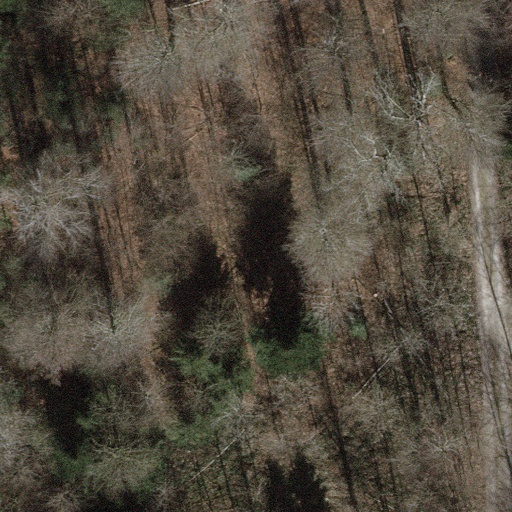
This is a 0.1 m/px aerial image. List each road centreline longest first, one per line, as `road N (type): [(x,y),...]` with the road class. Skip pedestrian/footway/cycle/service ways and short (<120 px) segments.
road 1 (track): [(473,0),(496,346),(511,352)]
road 2 (track): [(496,346),(500,511)]
